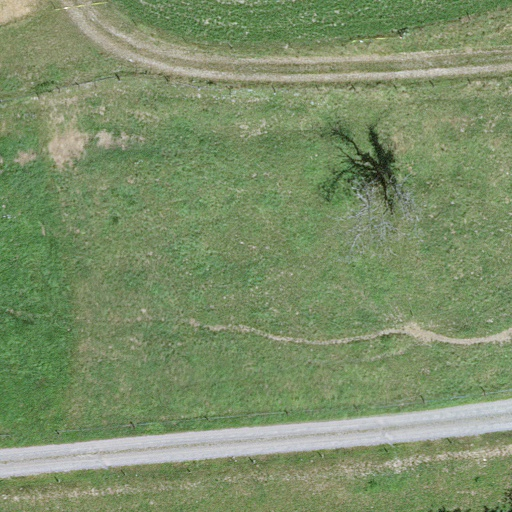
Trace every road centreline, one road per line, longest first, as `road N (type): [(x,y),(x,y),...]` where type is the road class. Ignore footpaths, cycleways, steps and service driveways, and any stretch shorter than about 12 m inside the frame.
road 1 (track): [(0,467),(511,411)]
road 2 (track): [(74,0),(114,37),(161,53),(283,68),(511,54)]
